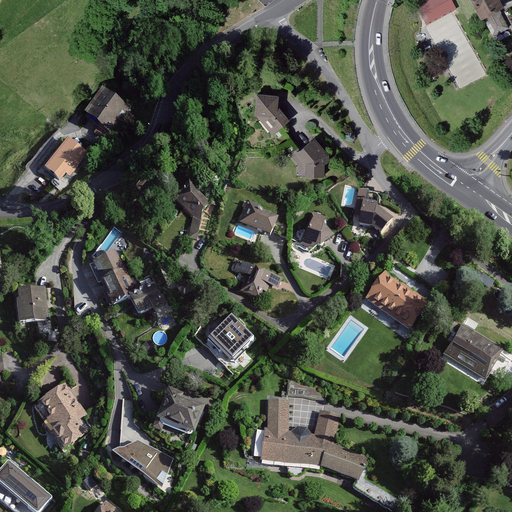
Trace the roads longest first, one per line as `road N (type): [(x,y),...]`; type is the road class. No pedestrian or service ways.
road 1 (tertiary): [(0,213),(57,210),(101,186),(159,137),(186,74),(274,16)]
road 2 (residential): [(372,157),(381,183),(511,288)]
road 3 (residential): [(274,16),(328,75),(372,157)]
road 4 (secondary): [(379,0),(372,76),(400,133)]
